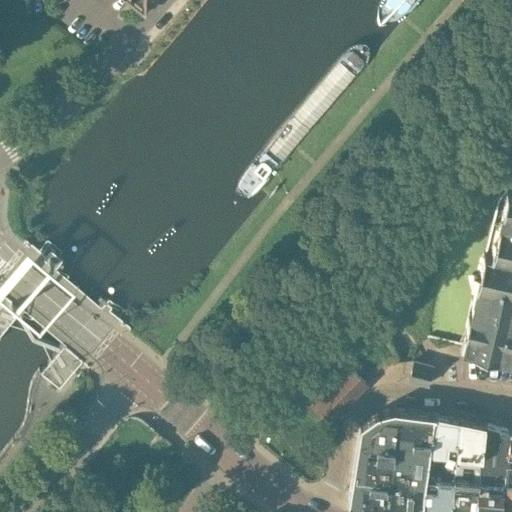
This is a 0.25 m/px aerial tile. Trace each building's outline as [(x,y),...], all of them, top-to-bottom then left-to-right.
[(511,179),(497,197),(484,251),(490,252),(494,235),(506,238),(509,226),(500,223),(500,224),(498,224),(499,221),(501,222),(500,222),(509,225),(511,213),(511,212),(502,210),(507,190),(511,191),(511,179)] [(511,191),(507,190),(502,210),(511,212),(511,213),(509,225),(500,222),(501,222),(499,221),(498,224),(500,224),(500,223),(509,226),(506,238),(494,235),(490,252),(484,251),(479,268),(478,268),(474,283),(478,284),(471,313),(468,313),(464,330),(467,330),(463,344),(474,347),(474,349),(496,355),(496,352),(508,355),(511,341),(511,191)] [(428,383),(432,363),(413,358),(408,378),(428,383)] [(327,421),(365,381),(351,367),(312,407),(327,421)] [(421,511),(423,485),(433,411),(418,409),(408,407),(408,408),(393,406),(379,409),(377,410),(360,422),(348,500),(354,507),(353,507),(406,511),(421,511)] [(449,511),(455,465),(441,463),(443,452),(445,449),(449,453),(456,454),(460,417),(433,411),(423,485),(421,511),(449,511)] [(474,511),(479,476),(485,423),(460,417),(456,454),(455,465),(449,511),(474,511)] [(507,455),(511,429),(485,423),(479,476),(487,477),(499,478),(504,478),(506,462),(504,462),(505,455),(507,455)] [(511,511),(511,429),(507,455),(511,456),(511,462),(506,462),(504,478),(500,511),(511,511)] [(500,511),(504,478),(499,478),(499,484),(486,483),(487,477),(479,476),(474,511),(500,511)]
